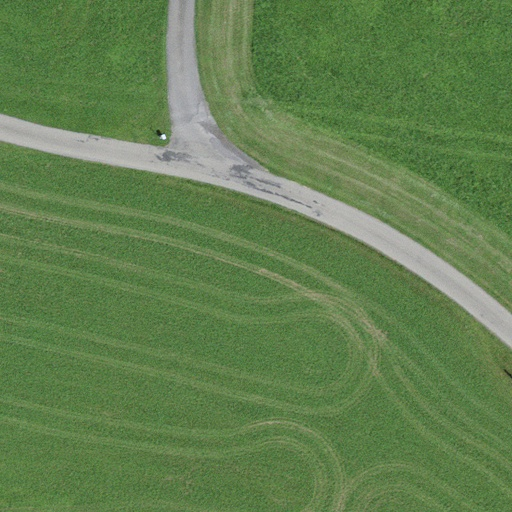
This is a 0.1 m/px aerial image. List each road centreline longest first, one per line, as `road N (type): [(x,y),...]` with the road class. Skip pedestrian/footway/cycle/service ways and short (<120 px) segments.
road 1 (unclassified): [(511,348),(387,245),(207,175),(0,129)]
road 2 (track): [(207,175),(186,90),(185,0)]
